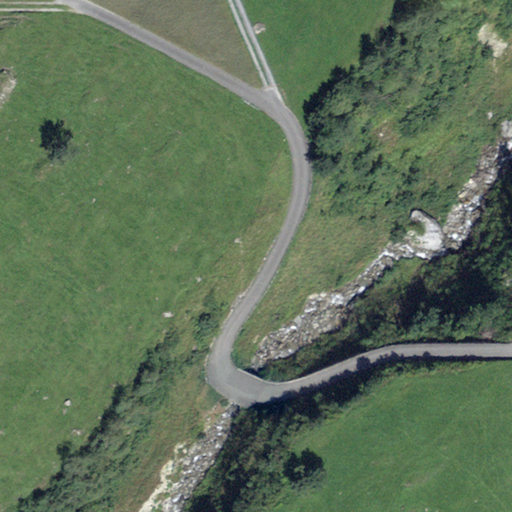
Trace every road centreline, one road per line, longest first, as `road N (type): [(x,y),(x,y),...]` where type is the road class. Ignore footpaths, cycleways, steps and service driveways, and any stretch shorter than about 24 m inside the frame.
road 1 (track): [(511,352),(390,356),(313,391),(269,400),(232,387),(217,361),(301,195),(299,155),(283,111)]
road 2 (track): [(283,111),(66,0)]
road 3 (track): [(283,111),(232,0)]
